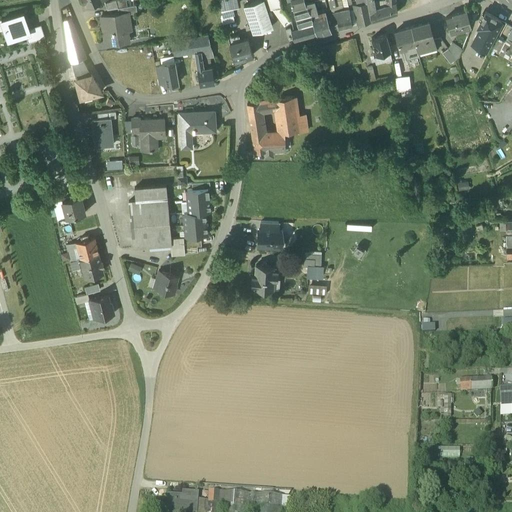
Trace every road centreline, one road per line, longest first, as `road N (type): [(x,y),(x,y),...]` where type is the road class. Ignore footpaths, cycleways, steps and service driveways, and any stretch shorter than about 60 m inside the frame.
road 1 (residential): [(235,88),(242,150),(213,258),(194,298),(171,322),(134,330),(65,78),(53,0)]
road 2 (track): [(414,511),(413,315),(194,298)]
road 3 (residential): [(235,88),(258,65),(454,0)]
road 4 (residential): [(70,0),(117,93),(134,102),(235,88)]
